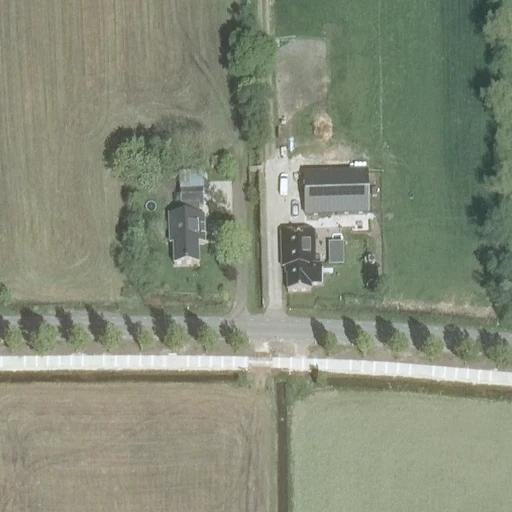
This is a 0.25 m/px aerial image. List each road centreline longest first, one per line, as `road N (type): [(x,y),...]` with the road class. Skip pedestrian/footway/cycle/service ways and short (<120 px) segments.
road 1 (secondary): [(511,342),(272,330),(0,332)]
road 2 (track): [(272,330),(259,0)]
